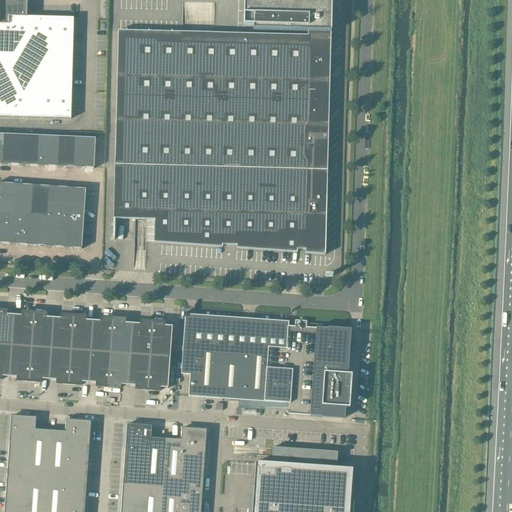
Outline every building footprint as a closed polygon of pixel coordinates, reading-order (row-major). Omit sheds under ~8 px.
[(0,0),(0,117),(70,120),(73,19),(26,18),(26,0),(0,0)] [(308,38),(330,39),(331,4),(331,0),(308,0),(308,3),(243,2),(243,28),(253,28),(253,31),(308,33),(307,42),(308,42),(308,38)] [(114,166),(112,240),(114,240),(114,219),(154,220),(154,243),(222,248),(222,245),(237,246),(236,249),(297,253),(297,250),(305,250),(305,254),(325,255),(330,39),(308,38),(308,42),(307,42),(182,38),(182,33),(118,32),(114,166)] [(19,166),(20,136),(2,135),(0,165),(19,166)] [(38,167),(39,137),(20,136),(19,166),(38,167)] [(56,167),(58,137),(39,137),(38,167),(56,167)] [(75,168),(76,138),(58,137),(56,167),(75,168)] [(75,168),(94,169),(95,139),(76,138),(75,168)] [(0,213),(11,215),(13,185),(0,183),(0,213)] [(29,216),(32,186),(13,185),(11,215),(29,216)] [(47,217),(49,187),(32,186),(29,216),(47,217)] [(65,218),(67,189),(49,187),(47,217),(65,218)] [(83,220),(85,192),(85,190),(67,189),(65,218),(83,220)] [(0,243),(9,245),(11,215),(0,213),(0,243)] [(27,246),(29,216),(11,215),(9,245),(27,246)] [(45,247),(47,217),(29,216),(27,246),(45,247)] [(63,248),(65,218),(47,217),(45,247),(63,248)] [(81,250),(83,220),(65,218),(63,248),(81,250)] [(0,380),(1,380),(1,379),(0,379),(1,377),(18,378),(18,380),(17,380),(17,381),(41,383),(41,382),(40,382),(40,380),(57,381),(57,383),(56,383),(56,384),(120,389),(120,388),(119,388),(119,385),(136,387),(136,389),(135,389),(135,390),(159,392),(159,391),(158,390),(159,388),(167,389),(172,327),(163,326),(163,324),(164,324),(164,323),(140,321),(140,322),(141,322),(141,325),(124,323),(124,321),(124,320),(101,318),(101,320),(101,322),(84,321),(84,318),(85,318),(85,317),(61,316),(61,317),(62,317),(62,319),(45,318),(45,316),(46,315),(22,313),(22,314),(22,316),(5,315),(5,313),(6,313),(6,312),(0,311),(0,380)] [(285,348),(193,342),(195,316),(185,315),(182,353),(191,354),(188,397),(288,404),(288,415),(309,416),(309,417),(321,418),(321,417),(343,419),(344,408),(349,408),(351,375),(346,374),(349,331),(328,330),(328,329),(315,328),(315,329),(287,327),(285,348)] [(46,480),(50,431),(35,430),(36,418),(11,416),(10,427),(6,477),(46,480)] [(46,480),(86,482),(90,422),(65,420),(65,432),(50,431),(46,480)] [(162,488),(165,439),(150,438),(151,428),(151,426),(126,425),(122,485),(162,488)] [(162,488),(160,511),(200,511),(202,491),(205,441),(206,430),(196,430),(192,429),(181,429),(181,430),(180,441),(165,439),(162,488)] [(350,502),(352,470),(336,469),(337,453),(272,448),(271,464),(255,463),(252,495),(249,495),(247,511),(352,511),(353,502),(350,502)] [(43,511),(46,480),(6,477),(3,511),(43,511)] [(83,511),(86,482),(46,480),(43,511),(83,511)] [(160,511),(162,488),(122,485),(120,511),(160,511)]
